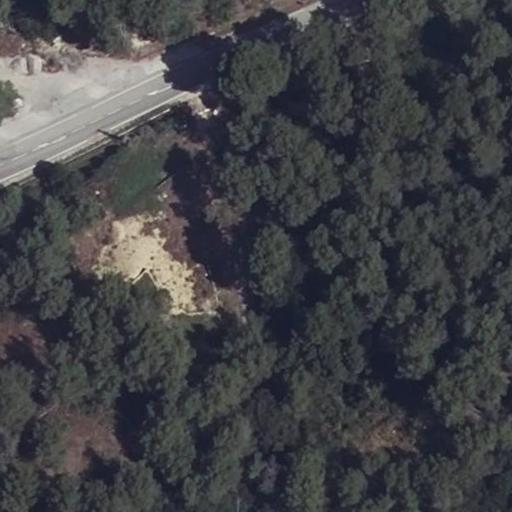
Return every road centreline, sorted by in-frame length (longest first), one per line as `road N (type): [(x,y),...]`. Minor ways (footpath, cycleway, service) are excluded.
road 1 (tertiary): [(0,162),(261,38),(377,0)]
road 2 (track): [(148,98),(0,60)]
road 3 (track): [(199,71),(227,188)]
